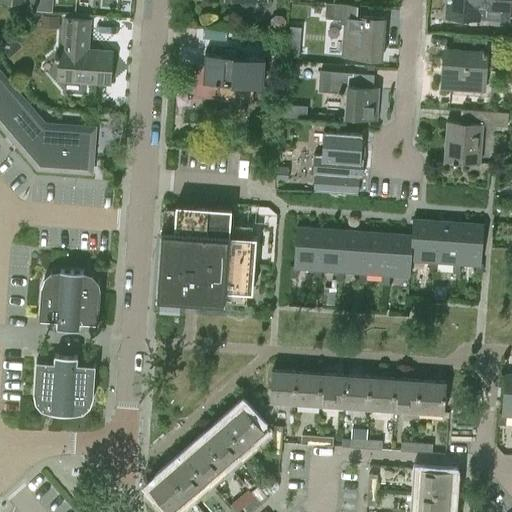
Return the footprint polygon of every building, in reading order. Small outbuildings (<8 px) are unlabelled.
[(48,9),(48,0),(37,0),(37,8),(48,9)] [(511,15),(511,0),(447,0),(446,14),(507,18),(508,15),(511,15)] [(356,19),(357,4),(325,2),(324,17),(345,19),(342,54),(381,57),(384,21),(356,19)] [(271,25),(275,29),(281,30),(285,26),(286,20),(282,15),(276,15),(271,19),(271,25)] [(59,26),(60,16),(48,16),(48,25),(59,26)] [(87,48),(89,18),(64,16),(62,47),(59,46),(57,79),(110,82),(112,50),(87,48)] [(497,70),(499,38),(486,37),(485,51),(444,48),(441,86),(484,89),(485,69),(497,70)] [(236,55),(236,48),(225,47),(224,54),(205,53),(204,65),(196,64),(194,96),(252,100),(254,85),(263,85),(265,57),(236,55)] [(374,73),(345,71),(320,69),(319,90),(337,91),(337,93),(346,93),(344,115),(377,117),(379,87),(373,87),(374,73)] [(90,170),(93,127),(44,124),(0,73),(0,122),(38,166),(90,170)] [(301,108),(283,107),(282,115),(300,117),(301,108)] [(507,126),(508,111),(460,108),(459,121),(447,120),(444,159),(453,160),(453,161),(457,161),(457,160),(480,162),(483,124),(507,126)] [(362,144),(363,133),(324,130),(322,154),(315,153),(313,171),(315,171),(314,189),(358,193),(359,175),(363,175),(365,145),(362,144)] [(288,179),(289,168),(278,167),(278,178),(288,179)] [(232,207),(176,203),(174,230),(160,229),(155,298),(224,303),(225,289),(252,291),(257,236),(230,234),(232,208),(232,207)] [(413,218),(412,234),(410,259),(430,261),(429,270),(436,271),(437,262),(433,261),(437,220),(413,218)] [(456,263),(459,221),(437,220),(433,261),(437,262),(452,263),(452,272),(458,273),(459,263),(456,263)] [(480,263),(483,223),(459,221),(456,263),(459,263),(476,264),(475,274),(482,274),(482,263),(480,263)] [(317,268),(320,227),(297,226),(294,265),(291,265),(290,276),(297,277),(297,266),(313,268),(317,268)] [(340,270),(343,229),(320,227),(317,268),(313,268),(313,278),(319,279),(320,268),(336,269),(340,270)] [(363,271),(366,231),(343,229),(340,270),(336,269),(335,280),(343,280),(343,270),(359,271),(363,271)] [(386,273),(389,232),(366,231),(363,271),(359,271),(359,281),(365,282),(366,271),(382,273),(386,273)] [(410,259),(412,234),(389,232),(386,273),(382,273),(381,283),(388,284),(388,273),(409,275),(410,259)] [(69,319),(72,269),(61,268),(51,270),(43,277),(41,285),(39,317),(69,319)] [(92,274),(82,270),(72,269),(69,319),(98,321),(100,290),(98,280),(92,274)] [(297,277),(288,277),(287,293),(296,294),(297,277)] [(444,298),(445,290),(432,289),(432,297),(444,298)] [(325,291),(324,303),(333,304),(334,292),(325,291)] [(63,412),(66,360),(36,358),(34,391),(35,401),(40,408),(50,411),(63,412)] [(92,404),(95,362),(66,360),(63,412),(72,413),(82,411),(92,404)] [(294,400),(297,370),(272,368),(269,398),(294,400)] [(319,402),(321,372),(297,370),(294,400),(319,402)] [(344,404),(346,373),(321,372),(319,402),(344,404)] [(368,406),(371,375),(346,373),(344,404),(368,406)] [(511,373),(504,373),(501,412),(499,412),(499,423),(504,424),(505,414),(511,414),(511,373)] [(394,408),(396,377),(371,375),(368,406),(394,408)] [(418,410),(421,379),(396,377),(394,408),(418,410)] [(443,412),(446,381),(421,379),(418,410),(443,412)] [(245,446),(264,429),(244,406),(225,422),(245,446)] [(226,462),(245,446),(225,422),(206,439),(226,462)] [(281,441),(282,426),(274,425),(273,440),(281,441)] [(316,443),(316,435),(301,434),(300,442),(316,443)] [(331,445),(332,436),(316,435),(316,443),(331,445)] [(365,447),(366,439),(351,438),(342,437),(341,445),(350,446),(365,447)] [(207,478),(226,462),(206,439),(187,455),(207,478)] [(381,448),(381,440),(366,439),(365,447),(381,448)] [(280,456),(281,441),(273,440),(272,456),(280,456)] [(416,451),(416,442),(401,441),(400,449),(416,451)] [(431,452),(431,444),(416,442),(416,451),(431,452)] [(188,495),(207,478),(187,455),(168,472),(188,495)] [(449,495),(451,471),(421,469),(419,493),(449,495)] [(169,511),(188,495),(168,472),(149,488),(169,511)] [(375,490),(376,475),(368,474),(367,489),(375,490)] [(271,478),(264,484),(272,493),(278,487),(278,483),(272,477),(271,478)] [(258,505),(268,497),(258,485),(250,491),(255,496),(253,498),(258,505)] [(374,505),(375,490),(367,489),(366,504),(374,505)] [(447,511),(449,495),(419,493),(417,511),(447,511)] [(247,511),(250,511),(258,505),(253,498),(243,507),(247,511)]
